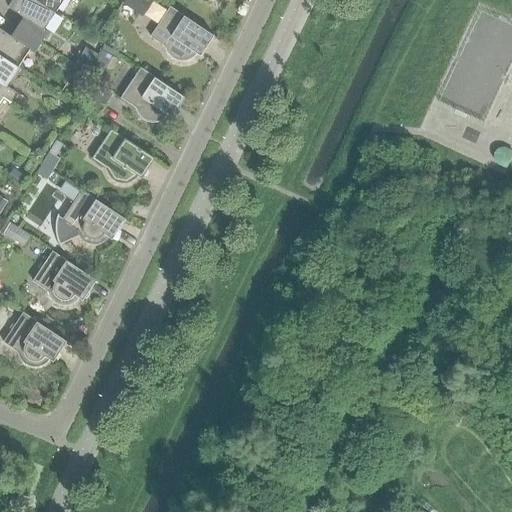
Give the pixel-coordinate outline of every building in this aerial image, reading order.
[(42,29),(54,11),(37,0),(10,0),(6,6),(22,17),(16,26),(39,42),(46,32),(42,29)] [(37,0),(54,11),(61,0),(37,0)] [(123,0),(122,2),(141,14),(150,0),(123,0)] [(199,55),(212,35),(169,7),(149,37),(164,46),(165,51),(168,55),(171,58),(176,60),(180,61),(184,61),(189,59),(193,57),(196,53),(199,55)] [(38,43),(39,42),(16,26),(10,36),(0,29),(0,56),(17,67),(29,49),(33,52),(34,50),(41,55),(46,48),(38,43)] [(117,59),(101,49),(93,63),(109,73),(117,59)] [(17,67),(0,56),(0,96),(2,98),(2,97),(9,102),(16,92),(5,85),(17,67)] [(170,116),(183,97),(139,68),(120,98),(135,107),(136,112),(139,116),(142,119),(146,121),(150,122),(155,122),(159,120),(163,118),(166,114),(170,116)] [(93,83),(80,104),(97,115),(110,94),(93,83)] [(140,177),(153,158),(110,129),(90,159),(105,169),(108,172),(109,177),(113,180),(117,182),(121,183),(126,183),(130,182),(134,179),(137,175),(140,177)] [(59,158),(49,152),(42,164),(52,170),(59,158)] [(52,170),(42,164),(36,173),(46,179),(52,170)] [(25,176),(13,167),(6,177),(18,186),(25,176)] [(81,190),(61,220),(55,216),(54,219),(54,222),(53,225),(54,228),(54,231),(55,234),(56,237),(57,240),(58,242),(76,232),(77,235),(80,239),(83,242),(87,244),(92,244),(96,244),(101,243),(104,240),(107,236),(111,239),(124,219),(81,190)] [(29,234),(9,222),(2,233),(22,245),(29,234)] [(81,300),(94,280),(51,251),(32,281),(46,291),(48,296),(50,300),(54,303),(58,305),(62,305),(67,305),(71,304),(75,301),(78,297),(81,300)] [(52,361),(65,341),(22,313),(2,342),(17,352),(18,357),(21,361),(24,364),(28,366),(33,367),(37,366),(42,365),(45,362),(49,359),(52,361)]
